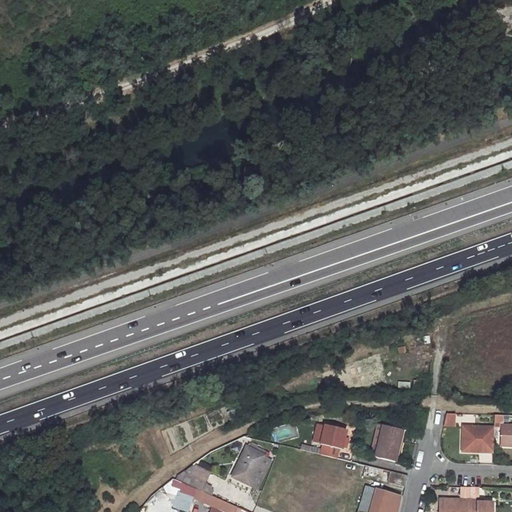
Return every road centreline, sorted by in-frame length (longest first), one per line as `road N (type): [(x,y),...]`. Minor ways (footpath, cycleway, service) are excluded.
road 1 (motorway): [(0,421),(511,237)]
road 2 (motorway): [(511,201),(0,381)]
road 3 (track): [(325,0),(287,24),(0,127)]
